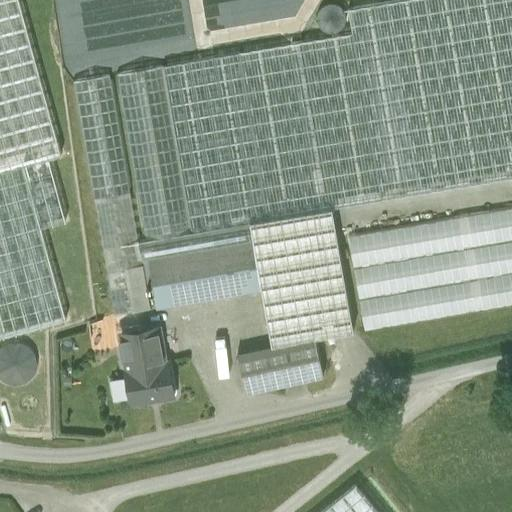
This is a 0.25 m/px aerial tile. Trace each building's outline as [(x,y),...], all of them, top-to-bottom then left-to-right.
[(19,0),(0,0),(0,336),(66,318),(41,226),(66,219),(49,157),(61,154),(19,0)] [(511,0),(398,0),(348,9),(352,32),(353,32),(382,199),(511,176),(511,0)] [(320,23),(333,24),(334,12),(321,11),(320,23)] [(352,32),(162,65),(194,231),(145,239),(139,240),(142,260),(148,259),(253,240),(249,221),(332,207),(382,199),(353,32),(352,32)] [(162,65),(116,73),(145,239),(194,231),(162,65)] [(110,74),(73,81),(94,203),(131,197),(110,74)] [(131,197),(94,203),(113,315),(150,308),(147,291),(151,290),(150,287),(147,287),(142,260),(139,240),(131,197)] [(332,207),(249,221),(253,240),(261,289),(262,289),(272,346),(315,336),(315,337),(353,330),(332,207)] [(511,207),(348,236),(365,331),(511,305),(511,207)] [(253,240),(148,259),(156,308),(261,289),(253,240)] [(160,331),(141,334),(147,363),(126,367),(124,367),(131,402),(175,395),(169,359),(165,360),(160,331)] [(141,334),(121,337),(126,367),(147,363),(141,334)] [(272,346),(237,353),(246,392),(324,375),(315,337),(315,336),(272,346)] [(0,342),(0,380),(34,380),(33,341),(0,342)] [(377,511),(355,485),(320,511),(377,511)]
